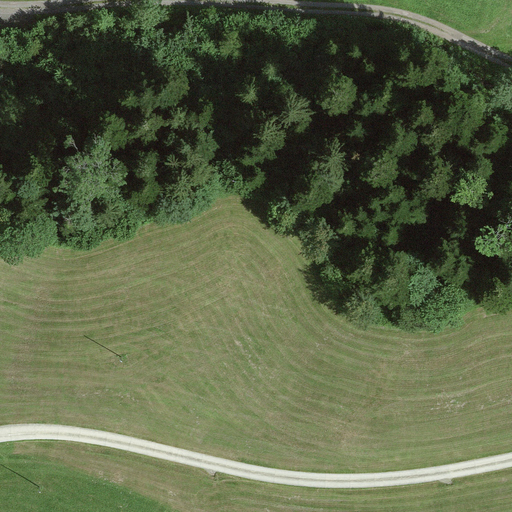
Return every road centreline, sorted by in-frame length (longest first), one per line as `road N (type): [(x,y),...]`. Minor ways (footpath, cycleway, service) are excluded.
road 1 (track): [(0,8),(146,1),(372,13),(416,23),(511,67)]
road 2 (track): [(0,438),(82,435),(334,481),(511,458)]
